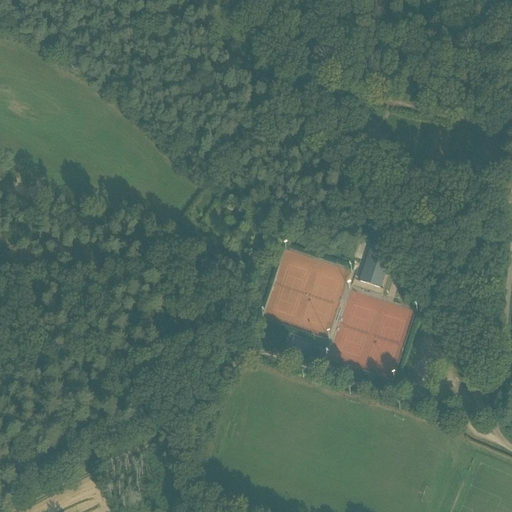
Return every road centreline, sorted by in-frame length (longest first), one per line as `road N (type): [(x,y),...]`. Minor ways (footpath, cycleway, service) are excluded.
road 1 (track): [(503,441),(261,352),(235,365),(157,442),(6,511)]
road 2 (track): [(273,75),(317,125),(465,377)]
road 3 (track): [(511,131),(273,75)]
road 4 (track): [(261,352),(261,336),(244,313),(127,227)]
